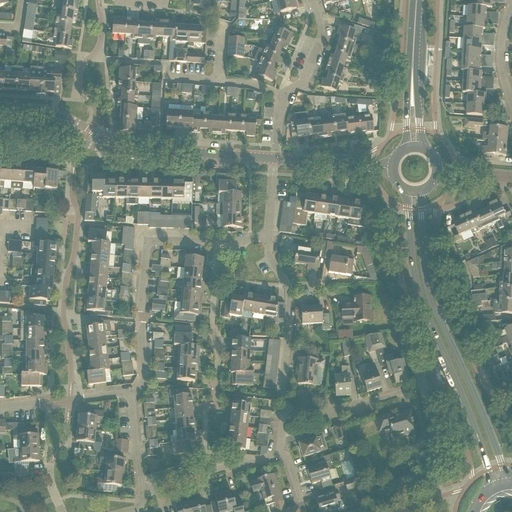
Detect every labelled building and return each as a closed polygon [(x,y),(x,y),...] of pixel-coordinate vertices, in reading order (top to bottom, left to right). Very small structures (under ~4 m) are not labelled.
[(62,0),(61,10),(77,12),(78,0),(62,0)] [(208,11),(211,0),(194,0),(193,6),(208,11)] [(278,0),(276,1),(271,2),(274,14),(280,13),(286,11),(296,9),(293,0),(278,0)] [(491,0),(474,0),(474,7),(469,6),(469,7),(492,8),(493,2),(492,2),(491,0)] [(492,9),(492,8),(469,7),(468,17),(485,19),(485,14),(486,15),(487,8),(492,9)] [(75,25),(77,12),(61,10),(60,17),(56,16),(55,22),(71,24),(75,25)] [(352,16),(338,12),(340,19),(343,20),(350,22),(352,16)] [(485,23),(485,19),(468,17),(467,28),(485,30),(486,23),(485,23)] [(125,35),(126,19),(113,19),(112,35),(125,35)] [(134,24),(134,20),(126,19),(125,35),(131,36),(131,41),(137,41),(138,24),(134,24)] [(162,38),(164,22),(155,21),(155,25),(151,25),(150,41),(155,42),(155,38),(162,38)] [(70,37),(71,24),(55,22),(54,34),(70,37)] [(171,26),(172,22),(164,22),(162,38),(169,39),(169,43),(175,43),(176,26),(171,26)] [(283,26),(276,23),(275,23),(273,27),(276,29),(271,40),(273,41),(287,47),(292,35),(281,31),(283,26)] [(150,41),(151,25),(138,24),(137,41),(150,41)] [(187,43),(188,27),(176,26),(175,43),(187,43)] [(201,32),(201,28),(188,27),(187,43),(187,47),(193,47),(193,44),(205,44),(206,33),(201,32)] [(339,27),(337,35),(340,36),(339,39),(354,44),(355,42),(356,40),(353,39),(355,32),(352,31),(339,27)] [(467,28),(464,28),(463,39),(481,40),(481,36),(482,36),(483,30),(485,30),(467,28)] [(50,34),(49,39),(53,40),(56,40),(55,48),(71,50),(72,42),(69,41),(70,37),(54,34),(50,34)] [(382,49),(382,35),(377,35),(377,43),(373,43),(373,49),(382,49)] [(351,55),(354,44),(339,39),(336,50),(351,55)] [(481,44),(481,40),(463,39),(463,50),(481,51),(482,44),(481,44)] [(287,47),(273,41),(271,40),(268,47),(266,46),(264,51),(279,57),(281,53),(284,55),(287,47)] [(243,58),(244,46),(228,45),(228,57),(243,58)] [(349,63),(351,55),(336,50),(334,57),(330,56),(328,63),(343,68),(345,62),(349,63)] [(481,58),(481,51),(463,50),(462,60),(462,61),(480,62),(480,58),(481,58)] [(279,57),(264,51),(259,62),(260,63),(274,69),(279,57)] [(61,57),(56,57),(56,63),(65,63),(65,54),(61,54),(61,57)] [(174,54),(173,62),(186,63),(186,55),(174,54)] [(204,64),(204,56),(186,55),(186,63),(204,64)] [(480,62),(462,61),(462,60),(461,71),(462,71),(482,73),(482,72),(480,72),(480,66),(479,66),(480,62)] [(274,69),(260,63),(259,62),(256,68),(258,69),(256,75),(254,75),(252,79),(260,82),(261,78),(272,82),(276,75),(272,73),(274,69)] [(341,75),(343,68),(328,63),(325,71),(329,72),(328,76),(343,81),(345,77),(341,75)] [(15,91),(17,68),(11,67),(10,73),(4,73),(3,90),(15,91)] [(22,75),(22,68),(17,68),(15,91),(28,92),(29,75),(22,75)] [(42,69),(30,68),(29,75),(28,92),(35,92),(35,96),(40,96),(42,69)] [(61,70),(51,70),(42,69),(40,96),(46,96),(46,93),(54,93),(54,85),(60,86),(61,70)] [(135,70),(120,69),(119,69),(119,82),(135,83),(135,80),(135,70)] [(482,73),(462,71),(461,71),(461,72),(464,72),(463,82),(481,84),(481,79),(482,79),(482,73)] [(342,87),(343,81),(328,76),(326,81),(323,80),(320,88),(336,93),(338,86),(342,87)] [(134,91),(135,83),(119,82),(118,90),(122,90),(121,95),(138,96),(138,91),(134,91)] [(481,84),(463,82),(462,93),(463,93),(486,95),(486,90),(481,89),(481,88),(480,88),(481,84)] [(486,95),(463,93),(462,93),(462,94),(468,94),(467,104),(485,106),(485,101),(486,101),(486,95)] [(137,101),(138,96),(121,95),(121,99),(117,99),(117,107),(120,108),(133,108),(134,101),(137,101)] [(484,110),(485,106),(467,104),(466,116),(485,117),(485,110),(484,110)] [(137,108),(133,108),(120,108),(120,120),(136,121),(137,108)] [(150,117),(150,122),(158,123),(159,118),(159,110),(151,109),(150,117)] [(180,112),(177,112),(167,111),(166,127),(179,128),(180,112)] [(191,129),(192,113),(180,112),(179,128),(191,129)] [(204,130),(205,113),(200,113),(200,116),(193,116),(193,113),(192,113),(191,129),(191,133),(199,133),(199,130),(204,130)] [(210,118),(210,114),(205,113),(204,130),(208,130),(208,134),(216,134),(217,118),(210,118)] [(297,138),(310,136),(308,120),(307,113),(294,115),(295,119),(290,120),(291,128),(296,127),(297,138)] [(229,132),(230,115),(225,115),(225,118),(217,118),(216,134),(224,135),(225,131),(229,132)] [(242,133),(243,116),(230,115),(229,132),(242,133)] [(348,135),(360,134),(358,118),(346,119),(346,115),(345,116),(348,135)] [(248,120),(248,116),(243,116),(242,133),(246,133),(246,136),(254,137),(255,125),(260,125),(261,118),(256,117),(255,121),(248,120)] [(333,117),(335,133),(347,132),(347,135),(348,135),(345,116),(333,117)] [(358,118),(360,134),(373,132),(371,116),(358,118)] [(330,134),(335,133),(333,117),(327,118),(328,121),(321,122),(323,138),(331,137),(330,134)] [(483,127),(483,120),(465,118),(464,127),(475,129),(475,126),(483,127)] [(308,120),(310,136),(314,136),(315,139),(323,138),(321,122),(313,123),(313,119),(308,120)] [(135,134),(136,121),(120,120),(119,133),(135,134)] [(508,129),(499,128),(490,127),(490,134),(483,133),(482,140),(489,141),(507,143),(508,129)] [(506,157),(507,143),(489,141),(488,148),(482,148),(481,160),(493,162),(494,156),(506,157)] [(11,183),(12,163),(5,162),(5,164),(1,164),(0,173),(0,187),(4,188),(4,183),(11,183)] [(12,165),(13,163),(12,163),(11,183),(22,184),(24,163),(17,163),(16,165),(12,165)] [(24,166),(24,163),(22,184),(33,185),(32,189),(33,189),(35,167),(24,166)] [(35,171),(36,167),(35,167),(33,189),(44,189),(44,190),(45,190),(46,172),(35,171)] [(57,191),(58,171),(51,170),(51,172),(46,172),(45,190),(57,191)] [(232,182),(232,175),(220,175),(220,186),(218,186),(218,194),(241,194),(236,193),(236,182),(232,182)] [(103,199),(103,176),(92,176),(92,184),(88,184),(88,183),(87,183),(84,222),(94,222),(97,198),(103,199)] [(104,181),(104,176),(103,176),(103,199),(114,199),(115,181),(104,181)] [(199,184),(199,177),(192,177),(192,184),(192,193),(202,193),(202,185),(199,184)] [(137,205),(138,179),(131,179),(130,181),(126,181),(126,199),(126,205),(137,205)] [(138,181),(138,179),(137,205),(137,199),(149,199),(149,182),(138,181)] [(184,184),(184,180),(177,180),(177,182),(172,182),(172,200),(191,200),(192,193),(192,184),(184,184)] [(126,199),(126,181),(115,181),(114,199),(126,199)] [(160,200),(160,182),(149,182),(149,199),(152,200),(152,206),(160,206),(160,200)] [(172,200),(172,182),(160,182),(160,200),(172,200)] [(202,195),(202,193),(192,193),(191,200),(192,200),(192,201),(199,201),(199,194),(202,195)] [(222,205),(240,205),(241,194),(218,194),(223,194),(222,205)] [(314,215),(317,195),(311,194),(311,196),(305,195),(305,199),(301,199),(301,200),(296,199),(295,199),(295,204),(294,210),(293,216),(292,222),(291,228),(290,234),(295,235),(296,225),(305,227),(307,214),(314,215)] [(318,197),(318,195),(317,195),(314,215),(315,215),(314,219),(325,221),(325,216),(328,199),(318,197)] [(340,200),(341,197),(329,196),(328,199),(325,216),(325,221),(328,221),(329,217),(337,218),(339,200),(340,200)] [(339,200),(337,218),(348,220),(351,202),(351,199),(341,197),(340,200),(339,200)] [(24,209),(24,212),(32,212),(32,200),(25,200),(25,202),(24,209)] [(348,220),(347,226),(350,226),(351,220),(359,221),(358,227),(365,228),(367,215),(361,214),(362,206),(363,201),(356,200),(356,203),(351,202),(348,220)] [(508,209),(504,211),(499,201),(487,206),(489,209),(495,224),(498,230),(504,227),(501,220),(500,221),(499,218),(505,215),(507,218),(511,216),(508,209)] [(216,216),(222,216),(240,217),(240,205),(222,205),(216,205),(216,216)] [(484,229),(495,224),(489,209),(477,214),(484,229)] [(471,213),(464,216),(471,231),(472,235),(479,231),(480,233),(484,231),(484,229),(477,214),(473,216),(471,213)] [(202,225),(203,216),(198,216),(194,216),(194,225),(202,225)] [(240,218),(240,217),(222,216),(222,232),(236,233),(236,229),(242,229),(243,218),(240,218)] [(459,237),(471,231),(464,216),(452,222),(457,232),(453,234),(456,242),(460,239),(459,237)] [(104,232),(104,227),(93,226),(92,231),(88,231),(87,243),(110,245),(110,244),(105,244),(106,233),(104,232)] [(46,244),(47,238),(35,237),(35,243),(32,243),(32,248),(37,248),(36,255),(55,256),(55,244),(46,244)] [(344,246),(345,238),(337,237),(336,242),(344,243),(343,246),(344,246)] [(353,243),(353,239),(345,238),(344,246),(354,247),(355,243),(353,243)] [(492,249),(497,246),(494,239),(489,241),(492,249)] [(8,241),(8,253),(13,253),(19,254),(19,249),(14,249),(15,242),(8,241)] [(486,247),(480,250),(481,253),(492,249),(489,241),(484,243),(486,247)] [(500,248),(499,263),(504,263),(511,263),(511,242),(511,243),(500,248)] [(109,256),(110,245),(87,243),(92,244),(91,255),(109,256)] [(357,247),(356,253),(361,254),(366,267),(372,265),(366,249),(365,249),(364,249),(359,248),(357,247)] [(312,251),(306,250),(296,248),(294,264),(308,266),(307,270),(316,271),(319,256),(311,254),(312,251)] [(124,250),(123,257),(133,258),(134,251),(132,251),(124,250)] [(54,267),(55,256),(36,255),(36,266),(54,267)] [(108,268),(109,256),(91,255),(90,266),(108,268)] [(350,276),(353,257),(346,256),(345,260),(330,258),(328,273),(350,276)] [(203,259),(202,259),(185,257),(184,269),(204,271),(205,265),(203,264),(203,259)] [(511,263),(504,263),(499,263),(498,263),(498,270),(504,270),(503,276),(511,276),(511,263)] [(480,278),(478,265),(467,266),(473,279),(480,278)] [(53,279),(54,267),(36,266),(35,267),(31,266),(30,277),(53,279)] [(107,279),(108,268),(90,266),(89,277),(107,279)] [(203,282),(204,271),(184,269),(183,280),(203,282)] [(511,276),(503,276),(503,283),(499,283),(499,288),(511,288),(511,276)] [(52,290),(53,279),(30,277),(29,288),(26,288),(52,290)] [(106,290),(107,279),(89,277),(88,289),(106,290)] [(169,279),(158,278),(157,289),(167,290),(168,290),(169,279)] [(202,294),(203,282),(183,280),(182,292),(202,294)] [(52,291),(52,290),(26,288),(25,291),(29,292),(29,301),(33,301),(33,306),(45,307),(46,302),(49,302),(50,294),(47,294),(47,291),(52,291)] [(511,301),(511,288),(499,288),(499,301),(511,301)] [(105,302),(106,290),(88,289),(87,299),(85,299),(85,300),(105,302)] [(168,290),(167,290),(157,289),(156,296),(159,296),(158,300),(152,300),(166,301),(168,290)] [(201,305),(202,294),(182,292),(180,303),(201,305)] [(240,318),(244,295),(243,295),(243,300),(231,298),(231,303),(225,302),(223,318),(229,319),(229,316),(240,318)] [(244,295),(240,317),(251,320),(252,314),(255,297),(244,295)] [(263,316),(266,299),(255,297),(252,314),(263,316)] [(277,304),(278,298),(271,297),(271,300),(266,299),(263,316),(274,318),(274,324),(284,324),(284,304),(277,304)] [(354,322),(371,321),(370,297),(353,298),(353,306),(349,306),(349,305),(341,305),(342,319),(354,319),(354,322)] [(85,300),(84,306),(86,307),(86,312),(90,312),(90,315),(112,317),(112,312),(112,309),(110,309),(104,308),(105,302),(85,300)] [(166,301),(152,300),(151,311),(165,313),(166,301)] [(511,301),(499,301),(496,301),(493,301),(493,307),(502,307),(502,314),(511,314),(511,301)] [(199,317),(201,305),(180,303),(179,314),(175,314),(174,320),(195,322),(195,316),(199,317)] [(329,315),(322,315),(321,307),(301,308),(302,324),(321,323),(322,331),(330,331),(329,315)] [(32,318),(32,312),(20,312),(20,330),(44,330),(44,318),(32,318)] [(111,336),(110,331),(109,321),(97,323),(97,326),(83,328),(84,335),(86,334),(87,339),(104,337),(111,336)] [(481,339),(494,333),(489,322),(475,323),(476,327),(481,339)] [(174,334),(174,346),(191,347),(196,347),(192,346),(192,335),(191,335),(191,328),(175,327),(174,334)] [(503,345),(511,341),(511,327),(505,330),(505,331),(499,333),(502,339),(501,341),(503,345)] [(47,334),(44,334),(44,330),(20,330),(20,341),(26,341),(47,341),(47,334)] [(351,330),(338,331),(338,339),(352,339),(351,330)] [(163,345),(163,334),(153,333),(152,340),(155,341),(154,345),(163,345)] [(392,355),(387,357),(380,334),(371,336),(376,350),(376,352),(380,367),(387,365),(390,376),(392,376),(395,384),(408,380),(402,361),(394,363),(392,355)] [(376,352),(376,350),(371,336),(363,337),(368,354),(376,352)] [(106,349),(104,337),(87,339),(88,351),(106,349)] [(249,340),(239,339),(229,339),(229,346),(231,346),(231,351),(249,352),(249,340)] [(44,341),(47,341),(26,341),(25,352),(44,352),(44,341)] [(344,358),(351,357),(349,341),(341,342),(344,358)] [(511,341),(503,345),(503,346),(506,344),(509,350),(511,355),(511,354),(511,341)] [(196,351),(196,347),(174,346),(174,347),(178,347),(178,358),(198,359),(199,352),(196,351)] [(90,362),(108,360),(106,349),(88,351),(90,362)] [(248,363),(249,352),(231,351),(231,362),(248,363)] [(44,364),(44,352),(25,352),(25,364),(44,364)] [(318,361),(318,355),(306,354),(306,359),(298,359),(297,369),(299,369),(297,384),(315,386),(317,369),(323,369),(324,362),(318,361)] [(198,370),(198,359),(178,358),(177,369),(195,370),(198,370)] [(109,371),(108,362),(108,360),(90,362),(91,373),(86,373),(86,374),(109,371)] [(494,368),(502,364),(499,360),(492,363),(494,368)] [(248,370),(248,363),(231,362),(230,374),(253,375),(253,374),(252,374),(252,370),(248,370)] [(44,368),(44,364),(25,364),(25,375),(21,375),(44,375),(47,375),(47,368),(44,368)] [(381,388),(380,383),(374,364),(365,366),(368,374),(361,376),(366,393),(381,388)] [(132,368),(122,370),(123,377),(131,376),(133,375),(132,368)] [(348,377),(349,377),(349,368),(340,368),(341,374),(334,374),(336,397),(350,396),(348,377)] [(198,370),(195,370),(177,369),(177,381),(194,382),(195,370),(198,371),(198,370)] [(109,371),(86,374),(88,386),(106,383),(110,383),(109,372),(109,371)] [(252,386),(253,375),(230,374),(232,374),(232,386),(237,386),(236,389),(243,389),(243,386),(252,386)] [(47,375),(44,375),(21,375),(21,387),(42,387),(42,379),(39,379),(39,376),(47,376),(47,375)] [(176,390),(169,391),(170,398),(173,398),(174,409),(192,407),(191,396),(185,396),(184,391),(184,390),(176,390)] [(245,404),(245,397),(234,396),(234,403),(230,402),(229,409),(231,410),(231,414),(228,414),(248,417),(250,405),(245,404)] [(155,410),(154,403),(154,399),(145,400),(146,404),(143,404),(144,411),(155,410)] [(175,420),(193,419),(192,407),(174,409),(175,420)] [(103,423),(104,412),(89,410),(88,417),(78,416),(77,429),(95,431),(96,422),(103,423)] [(155,410),(144,411),(144,418),(147,418),(155,418),(155,410)] [(392,440),(418,432),(411,410),(396,414),(397,417),(392,418),(390,413),(374,418),(379,432),(389,429),(392,440)] [(271,412),(262,411),(260,411),(259,418),(270,419),(271,412)] [(247,428),(248,417),(228,414),(226,425),(229,426),(247,428)] [(269,426),(270,419),(259,418),(258,429),(266,430),(267,426),(269,426)] [(195,423),(193,423),(193,419),(175,420),(176,431),(196,430),(195,423)] [(346,438),(342,427),(342,425),(334,427),(338,440),(346,438)] [(246,439),(247,428),(229,426),(228,437),(226,436),(226,437),(246,439)] [(38,436),(28,436),(28,429),(13,430),(13,450),(20,450),(38,449),(38,436)] [(95,439),(95,431),(77,429),(76,443),(79,443),(78,449),(100,451),(101,439),(95,439)] [(176,431),(172,432),(172,437),(176,437),(177,443),(194,441),(194,431),(196,430),(176,431)] [(258,433),(257,440),(267,442),(268,435),(266,434),(258,433)] [(326,450),(323,443),(321,435),(304,440),(305,443),(299,445),(303,457),(326,450)] [(244,451),(246,439),(226,437),(225,443),(227,444),(227,449),(244,451)] [(190,442),(194,442),(194,441),(177,443),(177,445),(172,445),(173,455),(191,454),(190,442)] [(158,456),(157,446),(157,444),(149,445),(149,449),(147,449),(147,457),(158,456)] [(29,463),(39,463),(38,449),(20,450),(20,458),(13,459),(14,470),(29,469),(29,463)] [(115,453),(101,452),(100,463),(105,464),(105,472),(123,474),(124,460),(119,460),(120,453),(115,453)] [(314,468),(307,470),(311,484),(320,482),(321,483),(330,480),(328,472),(332,471),(330,463),(333,462),(333,461),(331,455),(312,461),(314,468)] [(346,478),(354,476),(351,461),(343,462),(346,478)] [(122,487),(123,474),(105,472),(104,482),(97,481),(96,491),(116,493),(117,487),(122,487)] [(281,495),(279,495),(273,475),(257,480),(258,480),(250,483),(253,492),(260,490),(265,507),(283,501),(281,495)] [(361,486),(359,478),(344,483),(347,491),(361,486)] [(335,502),(339,500),(336,491),(327,494),(328,495),(316,499),(319,511),(329,511),(338,509),(335,502)] [(216,502),(210,503),(210,506),(211,511),(242,511),(242,509),(240,500),(233,501),(231,493),(214,497),(216,502)] [(211,511),(210,506),(204,508),(202,500),(188,503),(190,511),(211,511)] [(297,511),(296,508),(286,511),(283,501),(265,507),(266,511),(297,511)] [(190,511),(188,503),(175,507),(176,511),(190,511)]
